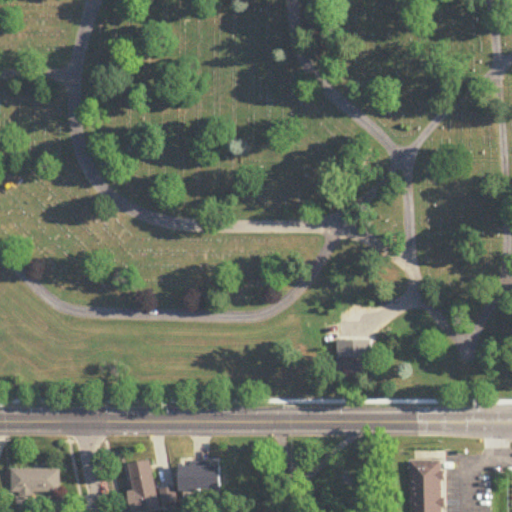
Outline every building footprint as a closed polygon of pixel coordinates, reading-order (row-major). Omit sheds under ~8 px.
[(361,359),(340,360),(341,379),(362,379),(361,359)] [(129,492),(132,511),(143,511),(160,509),(152,461),(129,465),(133,492),(129,492)] [(411,511),(445,511),(445,462),(411,462),(411,511)] [(222,493),(222,466),(181,466),(181,493),(222,493)] [(61,470),(14,470),(13,511),(33,511),(34,494),(61,494),(61,470)] [(177,505),(176,490),(162,491),(163,506),(177,505)]
